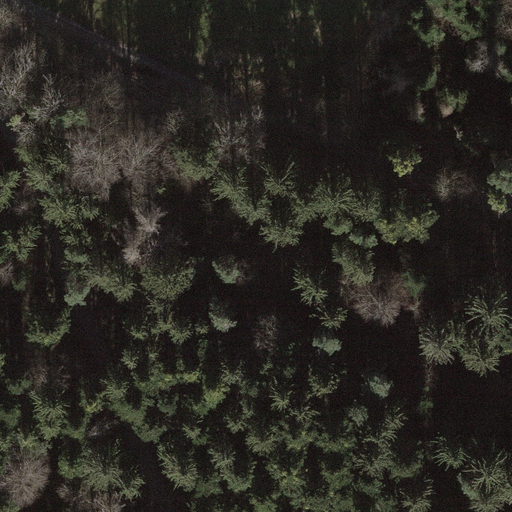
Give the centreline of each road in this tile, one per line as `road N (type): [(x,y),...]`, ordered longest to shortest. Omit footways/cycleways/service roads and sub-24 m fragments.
road 1 (track): [(511,210),(269,119),(11,0)]
road 2 (track): [(0,116),(168,511)]
